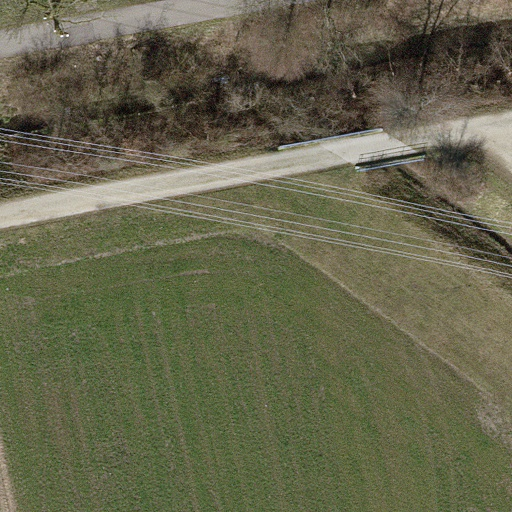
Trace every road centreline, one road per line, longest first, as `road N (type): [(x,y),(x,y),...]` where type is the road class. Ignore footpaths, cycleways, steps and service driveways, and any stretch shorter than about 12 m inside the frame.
road 1 (track): [(511,126),(0,217)]
road 2 (track): [(0,41),(228,0)]
